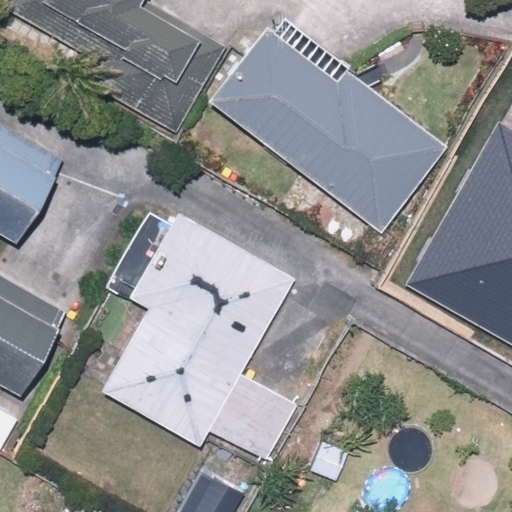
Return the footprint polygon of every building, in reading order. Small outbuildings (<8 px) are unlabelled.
[(0,0),(0,32),(90,86),(80,103),(157,150),(211,59),(164,32),(167,27),(131,6),(120,0),(0,0)] [(311,89),(243,34),(185,109),(358,243),(428,152),(324,71),(311,89)] [(54,165),(0,136),(0,253),(5,256),(54,165)] [(505,363),(511,350),(511,205),(480,186),(409,306),(505,363)] [(282,290),(159,219),(89,334),(110,347),(80,398),(181,457),(193,436),(251,470),(284,412),(229,380),(282,290)] [(0,287),(0,408),(4,411),(56,318),(0,287)]
